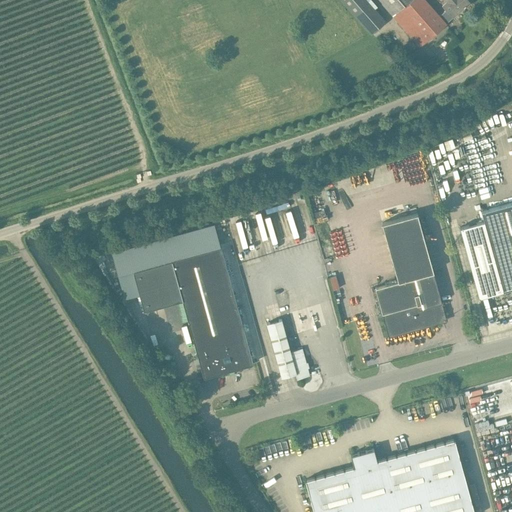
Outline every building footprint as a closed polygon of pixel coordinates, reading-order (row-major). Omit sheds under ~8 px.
[(366,0),(340,0),(371,34),(385,21),(366,0)] [(377,0),(419,46),(445,24),(447,26),(456,19),(454,16),(470,2),(468,0),(445,0),(447,1),(442,5),(446,9),(439,15),(426,0),(377,0)] [(483,220),(459,226),(478,296),(502,289),(511,286),(511,201),(480,210),(483,220)] [(427,323),(440,319),(442,315),(439,303),(417,213),(382,222),(398,281),(375,287),(388,337),(428,326),(427,323)] [(133,271),(144,311),(182,300),(203,377),(253,363),(220,247),(133,271)] [(281,377),(295,373),(297,378),(309,375),(302,348),(290,351),(281,319),(266,323),(281,377)] [(305,479),(314,511),(474,511),(461,464),(454,438),(377,459),(373,448),(350,454),(353,466),(305,479)]
